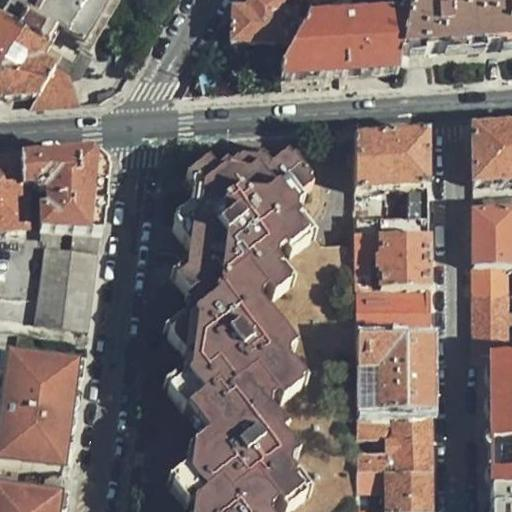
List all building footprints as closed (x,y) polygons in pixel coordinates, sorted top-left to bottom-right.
[(13,0),(1,21),(49,50),(59,35),(85,49),(111,0),(13,0)] [(235,12),(234,12),(233,47),(293,46),(294,0),(248,0),(248,11),(235,12)] [(398,75),(401,59),(409,15),(351,18),(350,0),(332,7),(332,19),(309,20),(280,71),(281,83),(334,79),(398,75)] [(511,52),(511,0),(411,0),(409,15),(401,59),(432,57),(511,52)] [(62,57),(49,50),(1,21),(0,23),(0,103),(8,103),(36,101),(53,73),(62,57)] [(102,106),(106,103),(105,97),(76,98),(69,81),(53,73),(36,101),(32,111),(102,106)] [(511,185),(511,129),(509,130),(472,132),(475,187),(511,185)] [(393,139),(354,141),(355,232),(355,239),(428,239),(428,194),(427,138),(393,139)] [(356,434),(356,419),(356,346),(356,294),(355,253),(331,253),(305,252),(296,241),(300,238),(287,221),(290,219),(281,207),(289,200),(292,205),(299,198),(301,200),(315,190),(309,181),(312,180),(296,159),(292,161),(288,155),(260,175),(256,170),(247,176),(237,164),(221,176),(208,161),(187,177),(209,206),(196,216),(191,208),(174,220),(177,224),(172,228),(187,247),(192,243),(202,255),(189,266),(186,262),(172,272),(193,297),(200,292),(211,307),(191,321),(186,318),(168,332),(189,359),(194,355),(206,370),(192,381),(186,375),(170,386),(189,411),(212,394),(223,404),(254,382),(295,433),(356,434)] [(32,164),(28,164),(30,193),(39,193),(42,234),(100,240),(107,181),(100,170),(94,160),(68,161),(51,162),(32,164)] [(0,237),(26,235),(22,194),(30,193),(28,164),(0,165),(0,237)] [(304,204),(301,200),(299,198),(292,205),(289,200),(281,207),(290,219),(287,221),(300,238),(296,241),(305,252),(331,253),(355,253),(355,247),(322,247),(309,232),(300,220),(304,204)] [(511,202),(473,205),(473,218),(511,214),(511,202)] [(511,214),(473,218),(473,274),(505,272),(511,271),(511,214)] [(428,239),(355,239),(355,247),(355,253),(356,294),(370,293),(370,262),(376,262),(376,275),(381,275),(381,293),(401,293),(428,294),(428,239)] [(87,336),(97,261),(46,252),(33,327),(87,336)] [(505,272),(473,274),(474,360),(489,360),(506,359),(505,272)] [(429,344),(428,294),(401,293),(381,293),(370,293),(356,294),(356,346),(429,344)] [(430,419),(429,344),(356,346),(356,419),(430,419)] [(511,359),(506,359),(489,360),(490,481),(490,494),(511,493),(511,359)] [(0,411),(0,472),(62,481),(76,374),(6,365),(0,411)] [(62,481),(69,482),(83,375),(76,374),(62,481)] [(356,511),(356,505),(356,494),(356,477),(356,460),(356,439),(356,434),(295,433),(254,382),(223,404),(212,394),(189,411),(184,416),(204,443),(188,458),(196,470),(188,477),(186,474),(166,488),(184,511),(190,511),(197,507),(201,511),(356,511)] [(430,449),(430,419),(356,419),(356,434),(356,439),(384,440),(384,461),(356,460),(356,477),(382,477),(390,478),(430,478),(430,449)] [(382,494),(382,477),(356,477),(356,494),(382,494)] [(430,511),(430,497),(430,478),(390,478),(388,511),(430,511)] [(489,511),(511,511),(511,493),(490,494),(490,505),(489,511)] [(0,511),(57,511),(59,506),(0,497),(0,511)]
